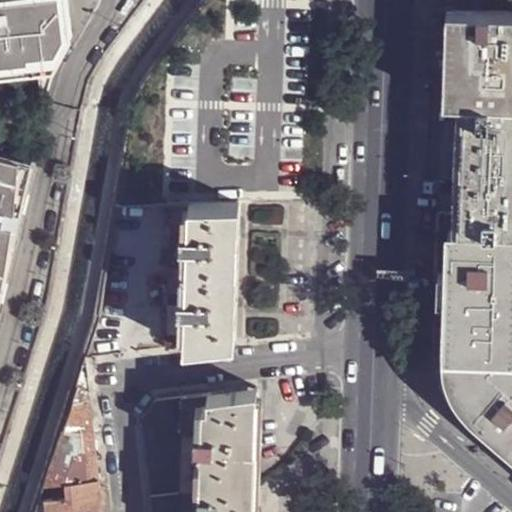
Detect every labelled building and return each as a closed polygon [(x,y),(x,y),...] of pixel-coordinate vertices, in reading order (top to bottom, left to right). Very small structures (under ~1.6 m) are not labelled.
[(0,0),(0,103),(41,99),(51,65),(67,34),(63,0),(0,0)] [(477,7),(447,7),(444,99),(463,100),(459,229),(481,230),(511,231),(511,8),(479,7),(477,7)] [(0,294),(35,152),(0,143),(0,294)] [(180,227),(183,227),(182,205),(187,206),(187,201),(170,200),(170,239),(180,239),(180,227)] [(184,344),(236,338),(238,271),(239,200),(187,201),(187,206),(187,227),(183,227),(180,227),(180,239),(182,239),(186,239),(186,262),(184,261),(183,268),(185,268),(185,290),(181,290),(179,291),(179,302),(181,302),(185,302),(184,329),(184,344)] [(452,229),(440,228),(438,270),(435,348),(437,363),(441,378),(447,392),(455,405),(465,417),(511,458),(511,231),(481,230),(459,229),(452,229)] [(169,290),(168,301),(179,302),(179,291),(169,290)] [(184,344),(184,329),(180,328),(181,302),(179,302),(168,301),(167,346),(184,344)] [(253,511),(257,392),(258,385),(233,388),(207,391),(207,401),(203,402),(202,429),(201,443),(201,460),(199,496),(199,501),(198,511),(253,511)] [(193,511),(194,504),(194,500),(199,501),(199,496),(194,495),(195,465),(196,460),(201,460),(201,443),(196,442),(196,430),(197,402),(203,402),(207,401),(207,391),(182,394),(154,398),(146,413),(154,494),(156,506),(156,511),(193,511)] [(253,511),(259,511),(263,392),(257,392),(253,511)] [(51,466),(46,483),(68,481),(74,479),(101,477),(94,427),(94,420),(91,397),(72,399),(64,426),(54,459),(51,466)] [(104,511),(106,511),(101,477),(74,479),(77,498),(78,511),(104,511)] [(41,498),(36,511),(57,511),(56,501),(41,498)] [(56,501),(57,511),(78,511),(77,498),(56,501)]
